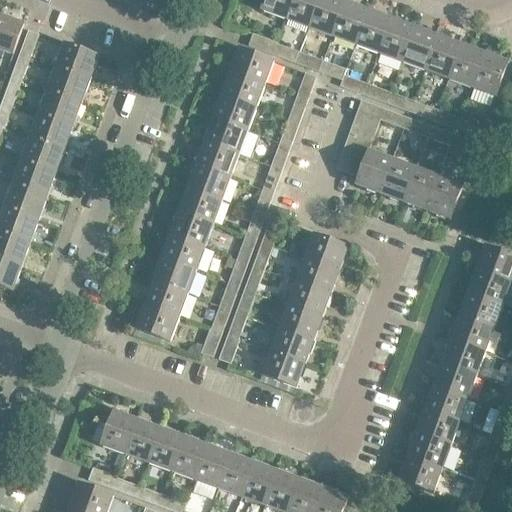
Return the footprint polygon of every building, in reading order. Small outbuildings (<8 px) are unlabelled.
[(266,0),(262,12),(286,21),(293,0),(266,0)] [(293,0),(286,21),(309,29),(320,0),(293,0)] [(337,0),(333,0),(334,1),(332,0),(320,0),(309,29),(333,38),(345,5),(346,3),(337,0)] [(358,7),(357,9),(345,5),(333,38),(356,47),(368,13),(369,11),(358,7)] [(381,16),(380,18),(368,13),(356,47),(379,55),(391,22),(392,20),(381,16)] [(0,19),(0,51),(13,56),(24,26),(1,17),(0,19)] [(404,24),(403,26),(391,22),(379,55),(403,64),(415,30),(416,29),(404,24)] [(427,33),(427,35),(415,30),(403,64),(426,72),(438,39),(439,37),(427,33)] [(273,56),(277,45),(278,44),(253,35),(249,47),(273,56)] [(26,39),(20,56),(30,59),(36,43),(26,39)] [(451,42),(450,43),(438,39),(426,72),(449,81),(461,48),(462,46),(451,42)] [(99,58),(64,45),(56,69),(90,82),(99,58)] [(286,48),(282,59),(297,65),(301,54),(286,48)] [(474,50),(473,52),(461,48),(449,81),(472,89),(485,56),(485,54),(474,50)] [(239,50),(234,61),(236,62),(232,74),(265,86),(274,63),(239,50)] [(301,54),(297,65),(311,70),(316,59),(301,54)] [(497,59),(497,61),(485,56),(472,89),(496,98),(509,63),(497,59)] [(17,63),(11,79),(22,83),(27,67),(17,63)] [(332,66),(328,77),(342,82),(344,77),(347,71),(332,66)] [(47,92),(82,105),(90,82),(56,69),(47,92)] [(232,74),(230,73),(226,85),(228,85),(223,97),(257,110),(265,86),(232,74)] [(306,74),(300,90),(311,94),(317,78),(306,74)] [(342,82),(340,88),(356,94),(360,83),(344,77),(342,82)] [(8,86),(2,102),(13,106),(19,90),(8,86)] [(377,89),(373,100),(388,105),(392,94),(377,89)] [(73,128),(82,105),(47,92),(38,115),(73,128)] [(392,94),(388,105),(402,111),(406,100),(392,94)] [(223,97),(222,96),(217,108),(219,108),(215,120),(248,133),(257,110),(223,97)] [(384,110),(362,102),(358,113),(380,121),(384,110)] [(294,106),(288,122),(299,126),(305,110),(294,106)] [(423,106),(419,117),(434,122),(438,111),(423,106)] [(0,109),(0,127),(3,129),(4,129),(10,113),(0,109)] [(384,110),(380,121),(396,127),(400,117),(384,110)] [(438,111),(434,122),(449,128),(453,117),(438,111)] [(353,125),(376,133),(380,121),(358,113),(353,125)] [(64,152),(73,128),(38,115),(30,139),(64,152)] [(215,120),(213,120),(209,131),(211,132),(206,144),(240,156),(248,133),(215,120)] [(288,122),(282,137),(293,141),(299,126),(288,122)] [(418,123),(413,134),(428,139),(432,128),(418,123)] [(470,123),(466,134),(481,140),(484,129),(470,123)] [(349,136),(372,144),(376,133),(353,125),(349,136)] [(432,128),(428,139),(443,144),(447,134),(432,128)] [(368,155),(369,152),(372,144),(349,136),(345,147),(368,155)] [(21,162),(56,175),(64,152),(30,139),(21,162)] [(464,140),(460,151),(474,156),(478,145),(464,140)] [(206,144),(204,143),(200,154),(202,155),(198,167),(231,179),(240,156),(206,144)] [(341,158),(364,167),(368,155),(345,147),(341,158)] [(367,191),(368,189),(380,194),(392,160),(369,152),(368,155),(364,167),(359,178),(356,187),(367,191)] [(277,153),(271,168),(282,172),(288,157),(277,153)] [(341,158),(337,170),(359,178),(364,167),(341,158)] [(391,200),(391,198),(403,202),(416,169),(392,160),(380,194),(379,195),(391,200)] [(12,185),(47,198),(56,175),(21,162),(12,185)] [(198,167),(196,166),(192,178),(194,178),(189,190),(222,202),(231,179),(198,167)] [(271,168),(265,184),(276,188),(282,172),(271,168)] [(414,208),(415,206),(427,211),(439,177),(416,169),(403,202),(403,204),(414,208)] [(437,217),(438,215),(451,220),(463,186),(439,177),(427,211),(426,213),(437,217)] [(3,209),(38,222),(47,198),(12,185),(3,209)] [(189,190),(187,189),(183,201),(185,202),(181,213),(214,226),(222,202),(189,190)] [(259,200),(254,215),(265,219),(270,204),(259,200)] [(0,234),(29,245),(38,222),(3,209),(0,218),(0,234)] [(181,213),(179,213),(174,224),(176,225),(172,237),(205,249),(214,226),(181,213)] [(254,215),(248,230),(259,234),(265,219),(254,215)] [(271,220),(265,236),(276,240),(282,224),(271,220)] [(0,260),(21,268),(29,245),(0,234),(0,260)] [(172,237),(170,236),(166,247),(168,248),(163,260),(197,272),(205,249),(172,237)] [(304,261),(338,273),(340,273),(344,262),(342,261),(347,248),(313,236),(304,261)] [(242,246),(237,261),(248,265),(253,250),(242,246)] [(511,257),(485,248),(480,259),(482,260),(478,272),(511,284),(511,281),(511,257)] [(259,252),(253,267),(264,271),(270,256),(259,252)] [(163,260),(162,259),(157,271),(159,271),(155,283),(188,296),(197,272),(163,260)] [(0,260),(0,287),(12,292),(21,268),(0,260)] [(237,261),(231,277),(242,281),(248,265),(237,261)] [(296,284),(329,296),(331,297),(335,285),(333,285),(338,273),(304,261),(296,284)] [(253,267),(248,282),(259,287),(264,271),(253,267)] [(478,272),(476,271),(472,282),(474,283),(470,295),(503,307),(511,284),(478,272)] [(155,283),(153,283),(149,294),(151,295),(146,307),(180,319),(188,296),(155,283)] [(287,307),(321,319),(323,320),(327,309),(325,308),(329,296),(296,284),(287,307)] [(225,293),(220,308),(231,312),(236,297),(225,293)] [(470,295),(468,294),(463,306),(465,306),(461,318),(494,330),(503,307),(470,295)] [(242,299),(236,314),(247,318),(253,303),(242,299)] [(146,307),(144,306),(140,317),(142,318),(138,330),(136,329),(135,330),(170,343),(180,319),(146,307)] [(279,330),(312,343),(314,343),(318,332),(316,331),(321,319),(287,307),(279,330)] [(220,308),(214,323),(225,327),(231,312),(220,308)] [(236,314),(231,329),(242,333),(247,318),(236,314)] [(461,318),(459,317),(455,329),(457,330),(452,341),(486,353),(494,330),(461,318)] [(222,335),(211,331),(210,330),(201,354),(213,359),(222,335)] [(270,354),(304,366),(306,367),(310,355),(308,354),(312,343),(279,330),(270,354)] [(231,365),(240,341),(239,341),(228,337),(219,361),(231,365)] [(452,341),(450,341),(446,352),(448,353),(444,365),(477,377),(486,353),(452,341)] [(270,354),(262,377),(297,390),(301,378),(299,378),(304,366),(270,354)] [(444,365),(442,364),(438,375),(440,376),(435,388),(468,400),(477,377),(444,365)] [(435,388),(433,387),(429,399),(431,399),(427,411),(460,424),(468,400),(435,388)] [(511,399),(506,397),(500,412),(511,416),(511,413),(511,399)] [(427,411),(425,410),(420,422),(422,423),(418,434),(451,447),(460,424),(427,411)] [(500,412),(495,427),(506,431),(511,416),(500,412)] [(138,423),(139,421),(127,417),(126,419),(113,414),(101,447),(126,456),(138,423)] [(161,432),(162,430),(151,425),(150,427),(138,423),(126,456),(149,465),(161,432)] [(185,440),(185,438),(174,434),(173,436),(161,432),(149,465),(172,473),(185,440)] [(418,434),(416,434),(412,445),(414,446),(409,458),(443,470),(451,447),(418,434)] [(208,449),(209,447),(197,443),(196,445),(185,440),(172,473),(196,482),(208,449)] [(489,444),(483,459),(494,463),(500,448),(489,444)] [(231,457),(232,455),(220,451),(220,453),(208,449),(196,482),(219,491),(231,457)] [(254,466),(255,464),(244,460),(243,462),(231,457),(219,491),(242,499),(254,466)] [(409,458),(408,457),(403,468),(405,469),(400,482),(434,495),(443,470),(409,458)] [(483,459),(477,474),(488,478),(494,463),(483,459)] [(278,474),(278,473),(267,468),(266,470),(254,466),(242,499),(265,508),(278,474)] [(113,490),(117,480),(117,479),(93,470),(89,482),(113,490)] [(290,511),(301,483),(302,481),(290,477),(290,479),(278,474),(265,508),(277,511),(290,511)] [(125,483),(121,493),(136,499),(140,488),(125,483)] [(316,511),(324,492),(325,490),(314,485),(313,487),(301,483),(290,511),(316,511)] [(79,484),(74,496),(76,497),(72,508),(81,511),(108,511),(114,497),(79,484)] [(140,488),(136,499),(152,505),(156,494),(140,488)] [(471,490),(466,506),(476,510),(482,494),(471,490)] [(343,511),(348,498),(337,494),(336,496),(324,492),(316,511),(343,511)] [(172,500),(168,511),(170,511),(184,511),(187,505),(172,500)]
